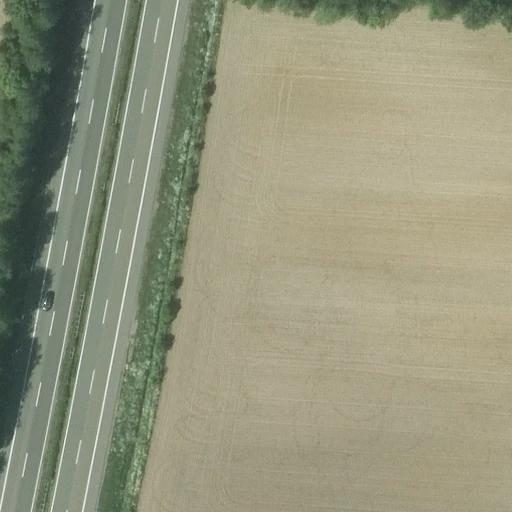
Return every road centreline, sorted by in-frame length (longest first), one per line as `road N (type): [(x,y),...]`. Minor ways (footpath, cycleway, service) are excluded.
road 1 (motorway): [(103,0),(6,511)]
road 2 (motorway): [(73,511),(169,0)]
